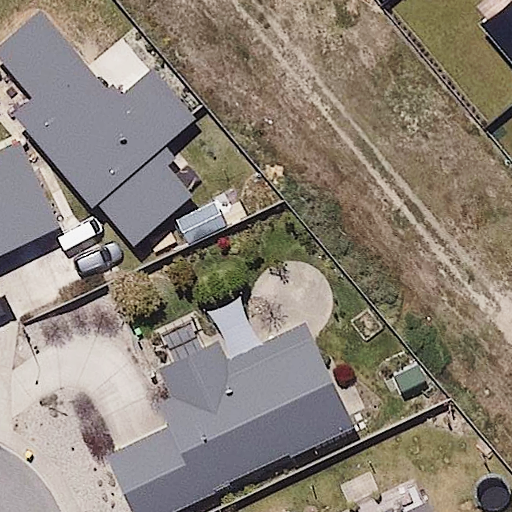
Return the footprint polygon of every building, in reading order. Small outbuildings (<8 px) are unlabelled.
[(511,0),(484,24),(511,58),(511,0)] [(49,3),(0,46),(0,49),(35,89),(16,105),(97,197),(137,241),(199,186),(165,147),(204,112),(157,59),(124,89),(49,3)] [(0,252),(65,218),(24,135),(0,145),(0,252)] [(225,334),(169,362),(178,379),(161,387),(176,416),(107,450),(138,511),(179,511),(365,420),(310,313),(234,351),(225,334)] [(434,511),(430,502),(408,511),(401,511),(396,500),(369,511),(304,511),(303,508),(295,511),(434,511)]
